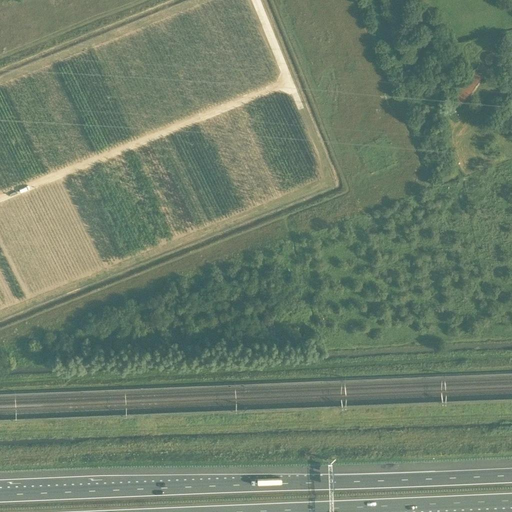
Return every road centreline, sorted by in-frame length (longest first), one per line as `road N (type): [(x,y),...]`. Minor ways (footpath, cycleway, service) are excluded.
road 1 (motorway): [(511,475),(0,495)]
road 2 (motorway): [(249,511),(511,500)]
